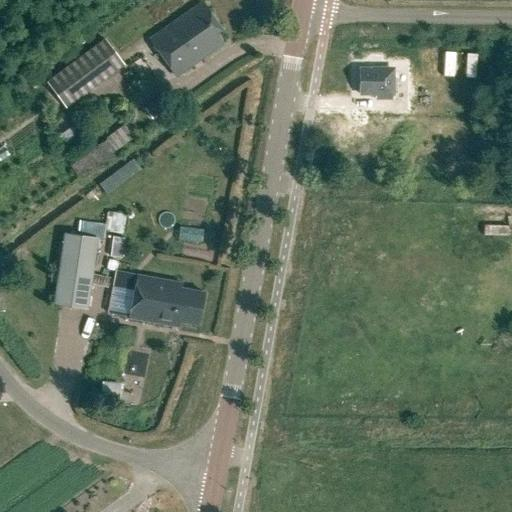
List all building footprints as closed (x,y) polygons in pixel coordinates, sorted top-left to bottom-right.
[(222,33),(203,4),(149,41),(176,79),(224,46),(217,36),(222,33)] [(67,109),(123,67),(105,43),(47,84),(67,109)] [(391,99),(392,71),(359,70),(359,95),(381,95),(381,99),(391,99)] [(152,122),(176,105),(168,93),(144,110),(152,122)] [(406,107),(386,106),(386,117),(406,118),(406,107)] [(342,120),(341,147),(362,148),(362,151),(375,151),(375,155),(396,155),(396,148),(410,148),(410,122),(342,120)] [(0,161),(8,156),(3,147),(0,149),(0,161)] [(102,192),(137,171),(131,161),(96,183),(102,192)] [(89,310),(99,241),(103,241),(105,232),(122,235),(125,215),(108,212),(105,226),(80,222),(78,236),(65,234),(55,305),(89,310)] [(121,261),(125,240),(113,238),(110,259),(121,261)] [(115,272),(117,263),(108,261),(106,270),(115,272)] [(180,323),(198,327),(204,294),(181,290),(182,285),(138,277),(130,319),(179,328),(180,323)] [(103,286),(103,313),(121,313),(121,286),(103,286)] [(116,385),(102,384),(100,403),(114,404),(116,385)]
